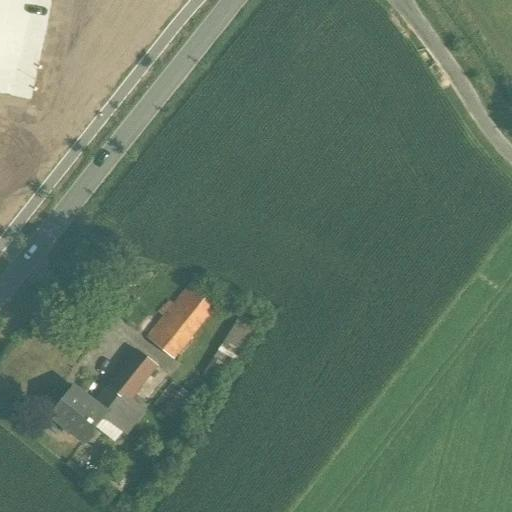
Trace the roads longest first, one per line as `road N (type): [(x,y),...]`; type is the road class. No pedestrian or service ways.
road 1 (tertiary): [(0,293),(232,0)]
road 2 (unclassified): [(399,0),(511,155)]
